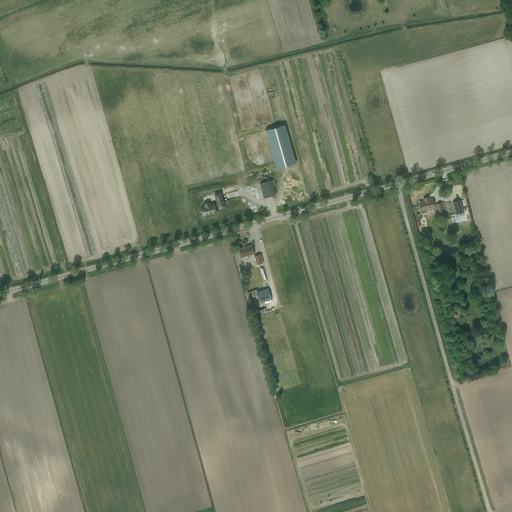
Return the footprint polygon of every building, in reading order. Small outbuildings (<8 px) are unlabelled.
[(265,130),(276,168),(296,163),(285,124),(265,130)] [(271,180),(260,183),(264,198),(275,194),(271,180)] [(204,206),(200,207),(203,216),(211,214),(217,213),(215,207),(218,207),(218,209),(225,207),(221,192),(214,194),(217,204),(215,204),(214,203),(211,204),(210,202),(203,203),(204,206)] [(428,212),(427,209),(432,208),(433,210),(438,208),(439,213),(443,212),(441,203),(437,204),(437,205),(434,205),(433,204),(432,199),(430,199),(429,197),(423,198),(424,201),(420,202),(421,207),(421,208),(419,208),(421,214),(428,212)] [(463,212),(461,205),(460,200),(452,202),(454,207),(455,214),(463,212)] [(239,248),(240,253),(241,257),(254,254),(253,250),(253,249),(253,248),(252,245),(246,247),(246,246),(239,248)] [(254,256),(257,264),(263,263),(261,254),(254,256)] [(268,288),(256,292),(260,303),(271,299),(268,288)]
